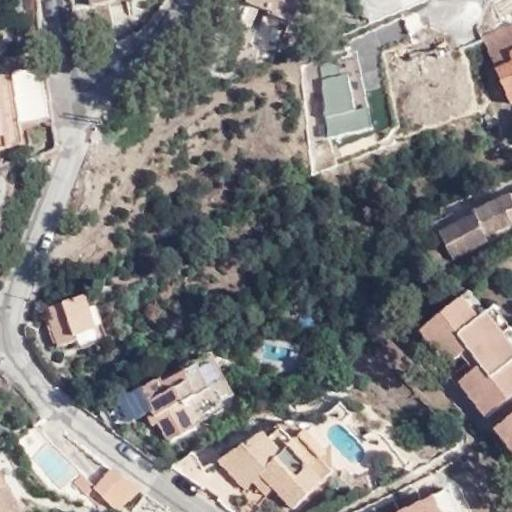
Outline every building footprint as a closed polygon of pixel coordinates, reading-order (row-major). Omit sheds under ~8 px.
[(504,77),(511,72),(511,8),(480,23),(490,45),(504,77)] [(0,106),(6,125),(37,115),(23,73),(0,80),(0,106)] [(483,219),(506,206),(500,195),(511,189),(504,176),(469,195),(470,196),(436,215),(450,241),(485,222),(483,219)] [(500,195),(506,206),(511,202),(511,190),(511,189),(500,195)] [(61,329),(80,324),(79,316),(97,310),(87,279),(49,290),(61,329)] [(484,305),(468,283),(424,315),(453,351),(475,336),(485,349),(464,366),(492,401),(511,385),(511,325),(492,300),(484,305)] [(227,323),(158,361),(185,413),(228,391),(215,365),(242,350),(227,323)] [(169,383),(158,361),(132,375),(144,396),(169,383)] [(511,400),(498,411),(511,428),(511,400)] [(333,438),(313,417),(286,416),(270,431),(264,424),(220,453),(247,481),(256,473),(262,467),(275,480),(294,500),(333,463),(333,438)] [(0,511),(17,511),(35,502),(11,461),(8,464),(0,451),(0,511)] [(149,476),(125,457),(107,471),(122,492),(149,476)] [(275,480),(262,467),(256,473),(268,486),(275,480)] [(138,511),(141,511),(163,498),(151,480),(128,493),(138,511)] [(378,511),(464,511),(450,480),(378,511)]
